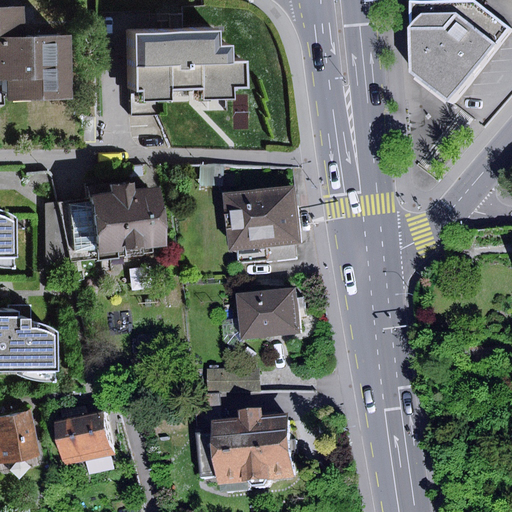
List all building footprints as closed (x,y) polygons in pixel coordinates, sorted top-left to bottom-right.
[(409,76),(453,109),(511,30),(472,1),(408,2),(409,76)] [(10,5),(0,5),(0,94),(57,94),(56,28),(11,29),(10,5)] [(170,30),(122,31),(123,86),(132,85),(132,97),(162,97),(162,85),(194,84),(195,95),(225,94),(225,85),(239,84),(239,57),(224,58),(223,42),(210,43),(210,29),(170,30)] [(225,165),(196,164),(195,184),(224,185),(225,165)] [(95,189),(76,191),(77,199),(81,245),(88,245),(90,258),(148,252),(142,182),(117,185),(116,174),(94,176),(95,189)] [(293,188),(222,194),(227,250),(235,249),(237,264),(268,261),(266,244),(295,241),(298,241),(293,188)] [(81,245),(77,199),(52,200),(66,261),(90,258),(88,245),(81,245)] [(295,241),(266,244),(268,261),(268,263),(297,260),(295,241)] [(294,288),(236,294),(241,338),(299,332),(294,288)] [(8,307),(0,306),(0,366),(15,366),(15,375),(24,378),(33,381),(48,380),(46,327),(40,323),(33,320),(19,317),(13,317),(13,312),(8,312),(8,307)] [(148,334),(139,335),(134,340),(134,348),(141,355),(151,354),(155,347),(154,340),(148,334)] [(258,368),(207,370),(208,392),(259,390),(258,368)] [(220,420),(218,394),(195,395),(197,422),(220,420)] [(23,406),(0,410),(0,457),(31,451),(23,406)] [(212,435),(199,436),(202,474),(217,472),(218,484),(247,481),(251,486),(264,485),(266,479),(289,478),(285,418),(259,420),(258,410),(238,411),(239,422),(211,424),(212,435)] [(102,412),(54,422),(63,463),(111,453),(102,412)]
